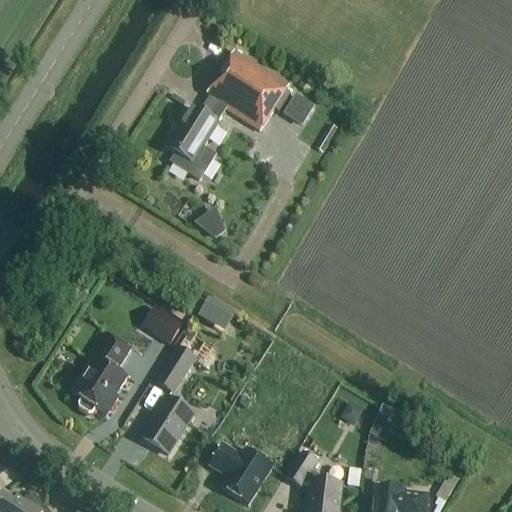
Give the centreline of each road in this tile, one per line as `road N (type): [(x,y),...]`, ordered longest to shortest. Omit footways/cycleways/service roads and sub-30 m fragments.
road 1 (track): [(80,186),(511,452)]
road 2 (unclassified): [(0,312),(198,0)]
road 3 (unclassified): [(0,145),(88,0)]
road 4 (unclassified): [(142,511),(4,415)]
